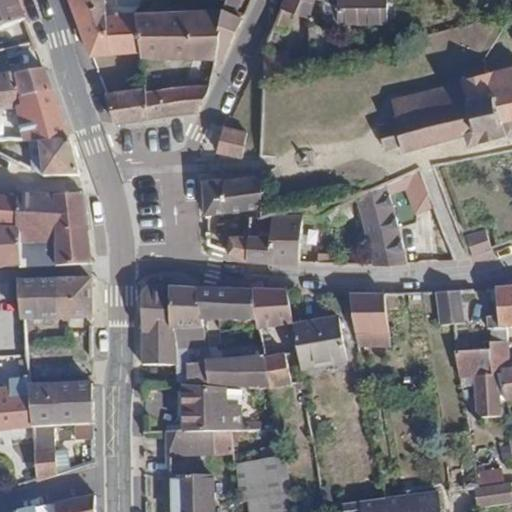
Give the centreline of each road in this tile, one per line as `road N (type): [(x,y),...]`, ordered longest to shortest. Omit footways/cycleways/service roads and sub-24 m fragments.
road 1 (residential): [(177,259),(246,275),(357,280),(511,272)]
road 2 (tertiary): [(123,257),(121,476)]
road 3 (residential): [(264,0),(186,156),(172,166)]
road 4 (tertiary): [(47,0),(104,172)]
road 5 (residential): [(121,476),(0,503)]
